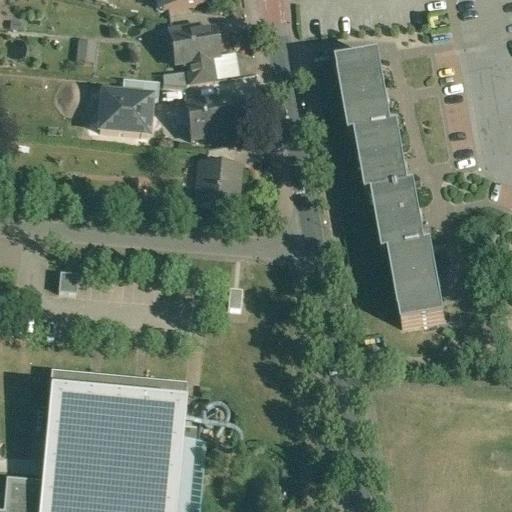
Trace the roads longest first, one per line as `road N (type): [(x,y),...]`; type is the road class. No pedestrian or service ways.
road 1 (residential): [(316,251),(0,225)]
road 2 (residential): [(367,511),(316,251)]
road 3 (residential): [(316,251),(275,0)]
